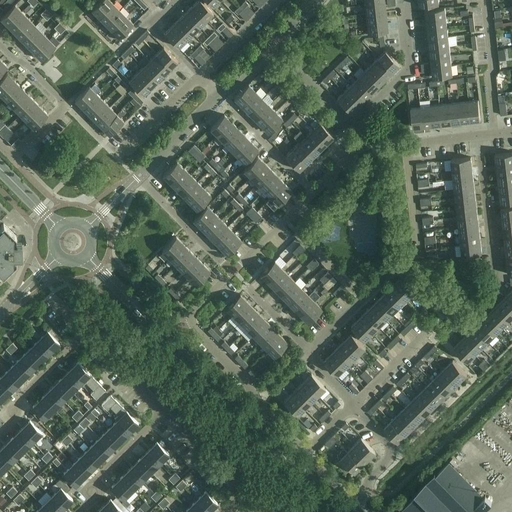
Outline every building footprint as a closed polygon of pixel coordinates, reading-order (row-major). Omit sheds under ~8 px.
[(109,0),(100,0),(89,12),(92,15),(94,12),(98,17),(112,3),(109,0)] [(200,0),(197,0),(192,6),(206,20),(213,13),(200,0)] [(245,0),(239,5),(242,8),(248,3),(245,0)] [(138,4),(144,9),(147,6),(142,1),(138,4)] [(342,2),(343,8),(351,8),(352,19),(362,19),(361,9),(358,9),(357,1),(342,2)] [(364,4),(365,13),(385,11),(384,2),(364,4)] [(102,26),(119,10),(112,3),(98,17),(102,21),(100,23),(102,26)] [(0,18),(7,25),(22,12),(15,4),(0,18)] [(28,5),(24,9),(29,15),(33,11),(28,5)] [(239,5),(234,10),(237,13),(238,12),(246,20),(250,16),(242,8),(239,5)] [(192,6),(185,12),(199,27),(206,20),(192,6)] [(425,9),(426,19),(445,17),(444,7),(425,9)] [(40,14),(43,17),(48,12),(45,9),(40,14)] [(112,30),(126,16),(119,10),(102,26),(105,28),(107,26),(112,30)] [(365,13),(366,23),(386,21),(385,11),(365,13)] [(7,25),(14,32),(28,18),(22,12),(7,25)] [(51,15),(48,12),(43,17),(46,20),(51,15)] [(185,12),(178,19),(192,33),(199,27),(185,12)] [(229,22),(234,17),(231,14),(226,19),(229,22)] [(133,24),(126,16),(112,30),(116,35),(114,37),(116,40),(133,24)] [(426,19),(427,29),(447,27),(445,17),(426,19)] [(501,17),(494,18),(495,27),(502,26),(502,22),(501,17)] [(14,32),(21,39),(35,25),(28,18),(14,32)] [(178,19),(171,26),(185,40),(192,33),(178,19)] [(387,31),(386,21),(366,23),(368,33),(387,31)] [(57,31),(62,26),(58,23),(54,27),(57,31)] [(21,39),(27,46),(41,32),(35,25),(21,39)] [(65,29),(62,26),(57,31),(60,34),(65,29)] [(178,47),(185,40),(171,26),(164,33),(178,47)] [(427,29),(428,38),(448,36),(447,27),(427,29)] [(146,30),(139,37),(142,40),(149,33),(146,30)] [(213,31),(208,36),(211,39),(216,34),(213,31)] [(27,46),(34,52),(48,39),(41,32),(27,46)] [(211,39),(208,36),(203,41),(206,44),(211,39)] [(428,38),(429,48),(449,46),(448,36),(428,38)] [(51,42),(48,39),(34,52),(41,60),(55,46),(55,45),(59,41),(56,38),(51,42)] [(360,43),(354,48),(357,51),(363,46),(360,43)] [(131,45),(126,50),(129,53),(134,48),(131,45)] [(200,45),(195,50),(198,53),(205,61),(210,56),(202,49),(203,48),(200,45)] [(429,48),(430,57),(450,55),(449,46),(429,48)] [(163,47),(156,54),(170,68),(177,61),(163,47)] [(126,50),(120,55),(123,58),(129,53),(126,50)] [(195,50),(190,55),(193,58),(194,57),(201,65),(205,61),(198,53),(195,50)] [(385,51),(377,58),(391,72),(398,65),(385,51)] [(156,54),(149,60),(163,74),(170,68),(156,54)] [(430,57),(431,67),(451,65),(450,55),(430,57)] [(377,58),(371,64),(384,79),(391,72),(377,58)] [(115,67),(120,62),(117,59),(112,64),(115,67)] [(149,60),(142,67),(156,81),(163,74),(149,60)] [(341,61),(336,66),(339,69),(344,64),(341,61)] [(371,64),(364,71),(378,85),(384,79),(371,64)] [(452,75),(451,65),(431,67),(432,77),(452,75)] [(106,70),(111,75),(114,72),(109,67),(106,70)] [(142,67),(135,73),(149,88),(156,81),(142,67)] [(267,69),(264,72),(269,77),(272,74),(267,69)] [(332,70),(327,75),(330,78),(333,81),(337,76),(335,73),(332,70)] [(364,71),(357,78),(371,92),(378,85),(364,71)] [(0,79),(0,93),(14,80),(7,73),(0,79)] [(142,95),(149,88),(135,73),(128,80),(136,88),(142,95)] [(327,75),(322,80),(325,83),(330,78),(327,75)] [(357,78),(350,85),(364,99),(371,92),(357,78)] [(455,78),(448,79),(449,84),(450,84),(450,89),(456,88),(456,83),(455,78)] [(0,93),(0,94),(6,101),(20,87),(14,80),(0,93)] [(122,80),(119,83),(124,89),(127,86),(122,80)] [(277,86),(274,89),(279,94),(282,91),(286,88),(280,82),(277,86)] [(425,82),(417,83),(418,87),(419,92),(426,92),(425,87),(425,82)] [(234,98),(241,105),(255,91),(248,84),(234,98)] [(350,85),(343,91),(357,105),(364,99),(350,85)] [(75,100),(82,107),(96,93),(89,86),(75,100)] [(6,101),(13,108),(27,94),(20,87),(6,101)] [(286,88),(282,91),(287,96),(290,93),(286,88)] [(241,105),(247,112),(262,98),(255,91),(241,105)] [(350,112),(357,105),(343,91),(336,98),(350,112)] [(82,107),(88,114),(102,100),(96,93),(82,107)] [(13,108),(19,114),(34,100),(27,94),(13,108)] [(135,94),(132,97),(139,104),(143,101),(135,94)] [(296,105),(299,102),(294,96),(291,100),(296,105)] [(247,112),(254,119),(268,105),(262,98),(247,112)] [(19,114),(26,121),(40,107),(34,100),(19,114)] [(88,114),(95,121),(109,107),(102,100),(88,114)] [(478,100),(468,101),(470,121),(480,120),(478,100)] [(468,101),(458,102),(461,122),(470,121),(468,101)] [(458,102),(449,103),(451,123),(461,122),(458,102)] [(449,103),(439,104),(442,124),(451,123),(449,103)] [(439,104),(430,105),(432,125),(442,124),(439,104)] [(254,119),(261,126),(275,112),(268,105),(254,119)] [(300,113),(305,108),(302,105),(297,109),(300,113)] [(430,105),(421,107),(423,126),(432,125),(430,105)] [(47,114),(40,107),(26,121),(33,128),(47,114)] [(95,121),(102,127),(116,113),(109,107),(95,121)] [(413,127),(423,126),(421,107),(411,108),(413,127)] [(120,109),(116,113),(102,127),(109,134),(123,121),(119,117),(124,112),(120,109)] [(282,119),(275,112),(261,126),(268,133),(282,119)] [(210,128),(217,135),(231,122),(224,115),(210,128)] [(289,118),(283,123),(286,126),(292,121),(289,118)] [(217,135),(223,142),(237,128),(231,122),(217,135)] [(320,122),(312,129),(326,143),(334,136),(320,122)] [(7,127),(0,133),(0,134),(3,137),(10,130),(7,127)] [(223,142),(230,149),(244,135),(237,128),(223,142)] [(312,129),(306,135),(320,149),(326,143),(312,129)] [(275,131),(268,138),(271,142),(274,138),(278,142),(282,139),(278,134),(275,131)] [(230,149),(237,156),(251,142),(244,135),(230,149)] [(306,135),(299,142),(313,156),(320,149),(306,135)] [(17,137),(10,145),(13,148),(21,141),(17,137)] [(258,149),(251,142),(237,156),(244,163),(258,149)] [(299,142),(292,149),(306,163),(313,156),(299,142)] [(196,154),(200,151),(193,145),(190,148),(196,154)] [(193,157),(196,154),(190,148),(187,151),(193,157)] [(299,170),(306,163),(292,149),(285,156),(299,170)] [(202,159),(205,156),(200,151),(197,154),(202,159)] [(511,152),(494,154),(495,164),(511,162),(511,152)] [(198,162),(202,159),(196,154),(193,157),(198,162)] [(243,170),(250,177),(264,163),(257,156),(243,170)] [(451,159),(452,169),(472,167),(471,157),(451,159)] [(213,166),(216,163),(211,158),(208,161),(213,166)] [(162,175),(169,182),(183,168),(176,161),(162,175)] [(511,162),(495,164),(496,174),(511,171),(511,162)] [(208,171),(211,168),(206,163),(203,166),(208,171)] [(218,171),(221,168),(216,163),(213,166),(218,171)] [(250,177),(257,184),(271,170),(264,163),(250,177)] [(452,169),(453,179),(473,177),(472,167),(452,169)] [(169,182),(176,189),(190,175),(183,168),(169,182)] [(213,176),(216,173),(211,168),(208,171),(213,176)] [(225,177),(228,174),(223,169),(219,172),(225,177)] [(257,184),(264,191),(278,177),(271,170),(257,184)] [(511,171),(496,174),(498,183),(511,181),(511,171)] [(176,189),(183,196),(197,182),(190,175),(176,189)] [(264,191),(270,198),(284,184),(278,177),(264,191)] [(453,179),(454,188),(474,186),(473,177),(453,179)] [(511,181),(498,183),(499,192),(511,190),(511,181)] [(183,196),(189,203),(203,189),(197,182),(183,196)] [(231,192),(234,188),(229,183),(225,186),(231,192)] [(270,198),(266,202),(273,210),(278,205),(278,204),(291,191),(284,184),(270,198)] [(454,188),(455,198),(475,196),(474,186),(454,188)] [(197,209),(198,211),(205,204),(203,203),(210,196),(203,189),(189,203),(196,210),(197,209)] [(225,197),(228,194),(223,189),(220,192),(225,197)] [(511,201),(511,190),(499,192),(500,202),(511,201)] [(237,192),(234,196),(239,201),(242,198),(237,192)] [(455,198),(456,207),(476,205),(475,196),(455,198)] [(234,206),(237,203),(232,198),(229,201),(234,206)] [(242,198),(239,201),(244,206),(248,203),(242,198)] [(239,211),(242,208),(237,203),(234,206),(239,211)] [(193,220),(200,227),(214,213),(207,206),(205,204),(198,211),(200,213),(193,220)] [(456,207),(457,217),(477,215),(476,205),(456,207)] [(511,205),(500,207),(501,217),(511,215),(511,205)] [(253,214),(256,211),(251,206),(248,209),(253,214)] [(250,218),(253,215),(248,209),(245,213),(250,218)] [(258,220),(261,216),(256,211),(253,214),(258,220)] [(200,227),(206,234),(221,220),(214,213),(200,227)] [(255,223),(258,220),(253,215),(250,218),(255,223)] [(457,217),(458,226),(478,224),(477,215),(457,217)] [(511,215),(501,217),(503,226),(511,225),(511,215)] [(206,234),(213,240),(227,226),(221,220),(206,234)] [(0,226),(0,272),(3,276),(16,263),(16,256),(21,256),(21,243),(16,243),(16,236),(3,223),(0,226)] [(458,226),(459,236),(479,233),(478,224),(458,226)] [(511,225),(503,226),(504,236),(511,234),(511,225)] [(213,240),(220,247),(234,233),(227,226),(213,240)] [(241,240),(234,233),(220,247),(227,254),(241,240)] [(459,236),(461,245),(480,243),(479,233),(459,236)] [(162,251),(169,258),(183,244),(176,237),(162,251)] [(481,253),(480,243),(461,245),(462,255),(481,253)] [(169,258),(175,265),(190,251),(183,244),(169,258)] [(294,254),(302,246),(300,244),(292,252),(294,254)] [(302,246),(294,254),(297,257),(305,249),(302,246)] [(175,265),(182,271),(196,257),(190,251),(175,265)] [(182,271),(189,278),(203,264),(196,257),(182,271)] [(308,268),(316,260),(313,257),(305,265),(308,268)] [(274,260),(260,274),(267,282),(281,268),(274,260)] [(316,260),(308,268),(310,270),(318,262),(316,260)] [(210,271),(203,264),(189,278),(196,285),(210,271)] [(281,268),(267,282),(274,289),(288,275),(281,268)] [(300,281),(305,285),(316,275),(312,270),(300,281)] [(321,281),(329,274),(327,271),(319,279),(321,281)] [(329,274),(321,281),(324,284),(332,276),(329,274)] [(288,275),(274,289),(281,295),(295,281),(288,275)] [(399,279),(392,286),(406,300),(413,293),(399,279)] [(295,281),(281,295),(287,302),(288,302),(302,288),(295,281)] [(319,300),(330,290),(325,284),(314,294),(319,300)] [(340,285),(332,293),(335,295),(343,287),(340,285)] [(392,286),(385,292),(399,306),(406,300),(392,286)] [(288,302),(287,302),(294,309),(308,295),(302,288),(288,302)] [(385,292),(379,299),(392,313),(399,306),(385,292)] [(511,297),(508,293),(501,300),(511,310),(511,297)] [(240,294),(225,308),(233,315),(247,301),(240,294)] [(308,295),(294,309),(301,316),(315,302),(308,295)] [(379,299),(372,306),(386,320),(392,313),(379,299)] [(511,310),(501,300),(495,307),(509,321),(511,317),(511,310)] [(247,301),(233,315),(240,322),(254,308),(247,301)] [(315,302),(301,316),(308,323),(322,309),(315,302)] [(372,306),(365,312),(379,326),(386,320),(372,306)] [(495,307),(488,313),(502,327),(509,321),(495,307)] [(254,308),(240,322),(246,329),(261,315),(254,308)] [(423,309),(420,313),(423,316),(428,311),(425,308),(423,309)] [(365,312),(358,319),(372,333),(379,326),(365,312)] [(488,313),(481,320),(495,334),(502,327),(488,313)] [(261,315),(246,329),(253,336),(267,322),(261,315)] [(470,317),(467,320),(472,325),(475,322),(470,317)] [(365,340),(372,333),(358,319),(351,326),(365,340)] [(467,320),(464,323),(469,328),(472,325),(467,320)] [(481,320),(474,327),(488,341),(495,334),(481,320)] [(267,322),(253,336),(260,342),(274,329),(267,322)] [(29,325),(26,328),(31,333),(34,330),(29,325)] [(210,327),(207,330),(212,335),(215,332),(210,327)] [(482,348),(485,344),(488,341),(474,327),(467,333),(482,348)] [(26,328),(23,331),(28,336),(31,333),(26,328)] [(274,329),(260,342),(266,349),(281,335),(274,329)] [(47,353),(56,344),(58,342),(47,331),(36,342),(47,353)] [(215,332),(212,335),(217,340),(220,337),(215,332)] [(366,348),(363,344),(352,333),(345,340),(359,355),(366,348)] [(475,354),(482,348),(467,333),(461,340),(475,354)] [(281,335),(266,349),(273,356),(288,342),(281,335)] [(397,335),(392,340),(395,343),(400,338),(397,335)] [(224,340),(221,344),(226,349),(229,345),(224,340)] [(345,340),(338,347),(352,361),(359,355),(345,340)] [(388,344),(387,345),(390,348),(395,343),(392,340),(388,344)] [(468,361),(475,354),(461,340),(454,347),(468,361)] [(501,340),(495,345),(502,352),(508,347),(501,340)] [(11,342),(8,346),(14,351),(17,347),(11,342)] [(36,342),(28,351),(38,362),(47,353),(36,342)] [(229,345),(226,349),(231,354),(234,351),(229,345)] [(434,345),(429,351),(432,354),(438,348),(434,345)] [(8,346),(5,349),(10,354),(14,351),(8,346)] [(338,347),(331,354),(345,368),(352,361),(338,347)] [(379,354),(382,357),(387,352),(384,349),(379,354)] [(28,351),(19,359),(30,370),(38,362),(28,351)] [(237,354),(234,357),(239,362),(242,359),(237,354)] [(338,375),(345,368),(331,354),(324,361),(338,375)] [(19,359),(11,367),(21,378),(30,370),(19,359)] [(242,359),(239,362),(244,368),(247,364),(242,359)] [(376,359),(374,361),(381,369),(384,366),(376,359)] [(421,359),(416,364),(419,367),(424,362),(421,359)] [(482,362),(487,367),(490,364),(485,359),(482,362)] [(453,360),(446,367),(459,381),(467,374),(453,360)] [(78,362),(69,371),(82,385),(85,382),(93,390),(90,393),(95,398),(104,389),(78,362)] [(484,370),(487,367),(482,362),(479,365),(484,370)] [(416,364),(411,369),(414,372),(419,367),(416,364)] [(11,367),(2,376),(13,386),(21,378),(11,367)] [(446,367),(439,374),(453,388),(459,381),(446,367)] [(248,371),(253,376),(256,373),(251,368),(248,371)] [(373,378),(365,370),(363,372),(370,380),(373,378)] [(69,371),(60,380),(70,391),(79,382),(82,385),(69,371)] [(368,383),(370,380),(363,372),(360,375),(368,383)] [(407,372),(402,377),(405,380),(410,375),(407,372)] [(311,374),(304,380),(318,395),(325,388),(311,374)] [(439,374),(432,381),(446,395),(453,388),(439,374)] [(2,376),(0,377),(0,390),(4,395),(13,386),(2,376)] [(402,377),(397,382),(400,386),(405,380),(402,377)] [(60,380),(51,388),(62,399),(70,391),(60,380)] [(304,380),(297,387),(311,401),(318,395),(304,380)] [(385,394),(395,384),(391,380),(381,390),(385,394)] [(432,381),(425,387),(439,401),(446,395),(432,381)] [(349,386),(357,393),(359,391),(351,383),(349,386)] [(394,386),(388,391),(391,394),(397,389),(394,386)] [(297,387),(290,394),(304,408),(311,401),(297,387)] [(425,387),(418,394),(432,408),(439,401),(425,387)] [(51,388),(42,397),(53,408),(62,399),(51,388)] [(297,415),(304,408),(290,394),(283,401),(297,415)] [(418,394),(412,401),(425,415),(432,408),(418,394)] [(117,421),(116,422),(127,432),(137,422),(136,421),(110,395),(101,404),(107,409),(110,407),(117,415),(114,418),(117,421)] [(44,417),(53,408),(42,397),(33,406),(44,417)] [(86,401),(83,404),(88,409),(91,406),(86,401)] [(412,401),(405,408),(419,422),(425,415),(412,401)] [(375,404),(368,411),(370,414),(378,407),(375,404)] [(93,408),(90,412),(95,417),(98,413),(93,408)] [(405,408),(398,414),(412,428),(419,422),(405,408)] [(77,410),(74,413),(79,418),(82,415),(77,410)] [(74,413),(70,417),(75,422),(79,419),(74,413)] [(398,414),(391,421),(405,435),(412,428),(398,414)] [(84,417),(81,420),(86,425),(90,422),(84,417)] [(81,420),(77,424),(83,429),(86,425),(81,420)] [(30,421),(20,430),(31,441),(40,432),(30,421)] [(398,442),(405,435),(391,421),(384,428),(398,442)] [(116,422),(107,430),(118,441),(127,432),(116,422)] [(59,427),(56,431),(61,436),(64,433),(59,427)] [(20,430),(12,439),(22,449),(31,441),(20,430)] [(107,430),(99,439),(109,449),(118,441),(107,430)] [(67,434),(63,438),(69,443),(72,439),(67,434)] [(332,436),(324,443),(329,448),(336,440),(332,436)] [(63,438),(60,441),(65,446),(69,443),(63,438)] [(360,438),(353,445),(367,459),(374,452),(360,438)] [(12,439),(3,447),(13,458),(22,449),(12,439)] [(99,439),(90,447),(101,458),(109,449),(99,439)] [(322,451),(327,449),(323,441),(318,443),(322,451)] [(157,442),(147,451),(158,462),(167,453),(157,442)] [(353,445),(347,451),(360,465),(367,459),(353,445)] [(3,447),(0,450),(0,461),(5,467),(13,458),(3,447)] [(90,447),(82,455),(92,466),(101,458),(90,447)] [(344,448),(337,455),(340,458),(339,458),(340,459),(350,469),(353,473),(360,465),(347,451),(344,448)] [(47,451),(43,454),(48,460),(52,456),(47,451)] [(147,451),(139,460),(149,471),(158,462),(147,451)] [(43,455),(40,458),(45,463),(48,460),(43,455)] [(82,455),(73,464),(84,475),(92,466),(82,455)] [(55,458),(51,461),(56,466),(60,463),(55,458)] [(340,459),(335,464),(345,474),(350,469),(340,459)] [(139,460),(130,469),(141,479),(149,471),(139,460)] [(75,484),(84,475),(73,464),(64,473),(75,484)] [(482,500),(446,465),(435,476),(434,474),(435,473),(435,472),(415,492),(415,493),(417,491),(418,493),(399,511),(468,511),(470,511),(482,500)] [(30,468),(26,471),(32,476),(35,473),(30,468)] [(130,469),(121,477),(132,488),(141,479),(130,469)] [(26,471),(23,475),(28,480),(31,477),(26,471)] [(175,472),(171,476),(176,481),(180,477),(175,472)] [(37,475),(34,478),(39,484),(42,480),(37,475)] [(171,476),(168,479),(173,484),(176,481),(171,476)] [(123,497),(132,488),(121,477),(112,486),(123,497)] [(34,478),(30,482),(35,487),(39,484),(34,478)] [(60,478),(55,483),(60,488),(65,493),(70,488),(60,478)] [(182,479),(178,483),(183,488),(187,484),(182,479)] [(178,483),(175,486),(180,491),(183,488),(178,483)] [(12,486),(9,489),(14,494),(17,491),(12,486)] [(60,488),(51,497),(62,508),(71,499),(65,493),(60,488)] [(11,498),(14,494),(9,489),(6,493),(11,498)] [(157,490),(154,493),(159,498),(162,495),(157,490)] [(205,492),(196,501),(207,511),(216,502),(205,492)] [(19,493),(16,496),(21,501),(24,498),(19,493)] [(154,493),(151,496),(156,501),(159,498),(154,493)] [(18,504),(21,501),(16,496),(13,499),(18,504)] [(51,497),(42,505),(48,511),(57,511),(62,508),(51,497)] [(164,497),(161,500),(166,505),(169,502),(164,497)] [(110,499),(101,508),(104,511),(119,511),(121,510),(110,499)] [(125,499),(121,502),(126,507),(130,503),(125,499)] [(161,500),(158,503),(162,508),(166,505),(161,500)] [(196,501),(187,509),(189,511),(206,511),(207,511),(196,501)]
